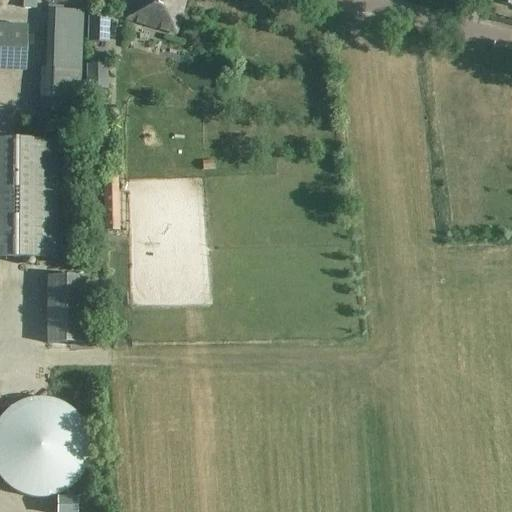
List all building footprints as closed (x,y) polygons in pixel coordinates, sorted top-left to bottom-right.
[(85,0),(85,1),(84,9),(109,13),(111,0),(85,0)] [(131,0),(126,20),(175,33),(183,0),(131,0)] [(38,112),(77,114),(81,13),(47,12),(45,71),(40,71),(38,112)] [(91,18),(89,43),(106,44),(108,20),(91,18)] [(0,65),(25,66),(26,27),(0,26),(0,65)] [(107,90),(107,66),(86,66),(86,91),(107,90)] [(46,133),(62,134),(74,134),(74,121),(46,120),(46,133)] [(0,258),(55,259),(55,257),(55,143),(0,142),(0,258)] [(118,194),(117,174),(103,174),(102,174),(102,194),(103,212),(103,232),(108,232),(118,232),(118,217),(118,194)] [(46,277),(45,345),(84,345),(85,278),(46,277)] [(89,458),(90,453),(90,449),(90,445),(89,440),(88,436),(87,432),(85,428),(83,424),(81,420),(78,417),(75,414),(72,411),(69,408),(65,406),(61,404),(57,402),(53,401),(49,400),(45,399),(40,399),(36,399),(32,399),(27,400),(23,402),(19,403),(15,405),(11,407),(8,410),(5,413),(2,416),(0,418),(0,480),(1,481),(3,484),(7,487),(10,490),(14,492),(18,494),(22,496),(26,498),(30,499),(35,499),(39,499),(43,499),(48,499),(52,498),(56,496),(61,495),(64,493),(68,490),(72,488),(75,485),(78,482),(81,478),(83,474),(85,470),(87,466),(88,462),(89,458)] [(56,511),(76,511),(76,499),(56,499),(56,511)]
